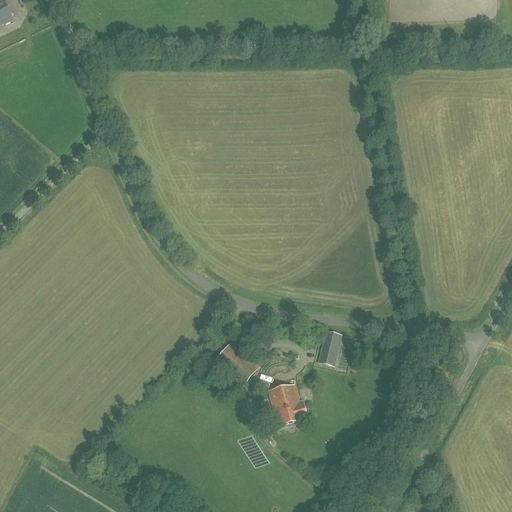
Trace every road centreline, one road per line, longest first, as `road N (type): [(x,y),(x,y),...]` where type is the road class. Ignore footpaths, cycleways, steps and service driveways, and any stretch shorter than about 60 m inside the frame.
road 1 (unclassified): [(486,338),(280,316),(226,300),(192,279),(155,238),(106,129)]
road 2 (unclassified): [(380,511),(486,338)]
road 3 (unclassified): [(0,234),(106,129)]
road 4 (unclassified): [(106,129),(52,0)]
